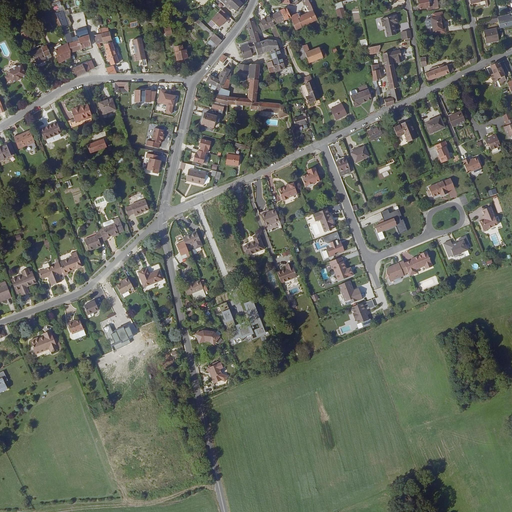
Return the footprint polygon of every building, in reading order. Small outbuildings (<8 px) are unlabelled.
[(238,0),(218,0),(234,13),(243,4),(238,0)] [(296,30),(317,20),(316,16),(313,11),(312,6),(309,1),(308,0),(302,0),(309,13),(299,17),(292,20),(296,30)] [(428,0),(418,0),(420,9),(428,7),(430,7),(428,0)] [(437,0),(431,0),(432,6),(430,7),(428,7),(428,10),(439,8),(437,0)] [(344,8),(336,10),(340,22),(347,20),(344,8)] [(221,9),(211,20),(219,27),(221,25),(221,24),(223,22),(223,23),(224,23),(227,20),(225,18),(228,15),(221,9)] [(287,10),(284,9),(279,12),(283,21),(291,17),(291,16),(287,10)] [(64,17),(61,11),(55,13),(62,28),(68,27),(68,26),(64,17)] [(275,25),(283,21),(279,12),(271,16),(275,25)] [(446,28),(443,28),(442,20),(441,17),(441,16),(443,15),(442,12),(433,14),(433,18),(431,18),(434,31),(436,30),(437,34),(447,32),(446,28)] [(62,28),(55,13),(52,14),(59,29),(62,28)] [(510,14),(498,17),(500,29),(511,25),(511,16),(510,17),(510,14)] [(271,16),(260,21),(261,22),(262,23),(259,25),(262,30),(262,32),(265,30),(271,27),(275,25),(271,16)] [(396,16),(381,19),(383,27),(385,26),(388,37),(396,35),(394,24),(398,23),(396,16)] [(214,34),(206,26),(198,19),(194,21),(212,37),(214,34)] [(251,19),(247,24),(253,43),(260,41),(253,21),(251,19)] [(275,25),(271,27),(275,37),(281,38),(279,34),(275,25)] [(172,35),(171,28),(170,26),(168,26),(164,27),(164,28),(166,36),(172,35)] [(68,27),(62,28),(67,44),(73,42),(71,37),(70,33),(68,27)] [(496,28),(483,31),(486,43),(499,41),(496,28)] [(403,40),(412,38),(410,30),(401,32),(403,40)] [(109,32),(101,34),(103,42),(112,40),(110,32),(109,32)] [(88,33),(78,37),(79,40),(82,49),(91,46),(88,33)] [(94,35),(96,44),(99,43),(103,42),(101,34),(99,34),(94,35)] [(218,37),(214,34),(212,37),(210,39),(210,40),(217,46),(222,40),(218,37)] [(147,66),(142,39),(132,41),(135,54),(132,54),(134,62),(142,61),(143,66),(147,66)] [(73,42),(67,44),(69,53),(82,49),(79,40),(73,42)] [(214,50),(217,46),(210,40),(207,43),(214,50)] [(270,51),(270,52),(279,49),(277,42),(275,41),(267,40),(260,42),(264,53),(270,51)] [(258,55),(264,53),(260,42),(254,44),(256,52),(258,55)] [(109,60),(111,65),(119,63),(116,55),(115,50),(112,43),(104,45),(108,56),(109,60)] [(253,45),(253,43),(249,45),(240,48),(244,59),(253,56),(252,53),(256,52),(254,44),(253,45)] [(67,44),(55,50),(57,54),(56,55),(59,63),(70,57),(69,53),(67,44)] [(46,45),(41,48),(45,57),(50,54),(46,45)] [(183,50),(182,45),(174,47),(177,61),(188,58),(186,50),(183,50)] [(381,47),(380,45),(368,47),(369,54),(379,52),(381,47)] [(309,51),(305,53),(307,58),(309,63),(323,58),(320,51),(319,47),(309,51)] [(46,61),(45,57),(41,48),(31,52),(35,62),(36,61),(37,65),(46,61)] [(279,49),(270,52),(275,66),(284,63),(279,49)] [(392,98),(384,100),(386,107),(395,104),(401,100),(399,88),(393,63),(392,59),(396,58),(397,62),(397,63),(403,62),(400,50),(391,52),(383,54),(385,66),(390,89),(392,98)] [(227,56),(224,55),(219,60),(222,63),(228,57),(227,56)] [(273,66),(272,61),(267,63),(270,74),(275,72),(273,66)] [(87,62),(82,64),(86,72),(90,70),(87,62)] [(226,68),(224,68),(219,80),(209,75),(206,81),(217,87),(216,90),(220,91),(221,88),(228,73),(230,70),(231,63),(228,63),(226,68)] [(285,69),(284,63),(275,66),(273,66),(275,72),(285,69)] [(503,76),(504,75),(499,63),(490,66),(487,67),(493,83),(498,80),(499,83),(506,80),(503,76)] [(14,83),(28,75),(22,64),(18,67),(17,66),(15,65),(12,67),(12,69),(12,70),(8,73),(10,76),(7,78),(9,82),(10,82),(12,80),(14,83)] [(82,64),(71,69),(74,78),(86,72),(82,64)] [(247,74),(249,65),(239,64),(237,73),(247,74)] [(251,64),(249,65),(247,74),(247,75),(249,76),(248,78),(248,79),(251,79),(251,80),(258,80),(260,65),(251,64)] [(436,69),(425,73),(428,81),(449,73),(454,71),(451,64),(447,66),(445,66),(436,69)] [(379,65),(371,65),(374,82),(377,81),(381,80),(379,70),(379,65)] [(231,74),(228,73),(221,88),(228,91),(231,74)] [(304,78),(306,84),(313,82),(310,76),(304,78)] [(251,80),(251,79),(248,79),(248,82),(250,82),(248,99),(226,97),(218,95),(214,102),(225,104),(251,106),(250,110),(258,110),(260,103),(256,102),(258,80),(251,80)] [(128,92),(129,82),(115,82),(115,83),(110,84),(112,88),(115,88),(115,92),(121,92),(128,92)] [(313,82),(306,84),(310,96),(306,97),(309,103),(319,99),(313,82)] [(226,97),(228,91),(221,88),(220,91),(218,95),(226,97)] [(166,90),(161,89),(158,103),(161,103),(167,104),(165,113),(172,114),(176,96),(165,93),(166,90)] [(155,91),(135,90),(134,102),(155,103),(155,91)] [(351,96),(350,96),(354,107),(360,105),(360,104),(367,101),(372,99),(368,90),(363,91),(358,93),(357,90),(355,90),(351,91),(350,93),(351,96)] [(99,108),(101,108),(99,103),(112,99),(112,97),(97,102),(99,108)] [(115,110),(112,99),(99,103),(101,108),(103,114),(115,110)] [(223,110),(225,104),(214,102),(212,107),(212,108),(223,110)] [(288,115),(285,105),(260,103),(258,110),(278,112),(284,117),(288,115)] [(88,104),(71,110),(75,122),(86,119),(87,119),(91,118),(91,117),(92,117),(88,104)] [(336,120),(347,114),(342,104),(330,109),(336,120)] [(461,111),(449,116),(453,127),(465,122),(461,111)] [(307,121),(310,121),(307,112),(302,113),(303,116),(293,118),(296,126),(308,122),(307,121)] [(217,116),(205,113),(202,125),(213,128),(217,116)] [(511,117),(510,113),(503,115),(505,122),(511,119),(511,117)] [(440,117),(426,123),(430,133),(444,127),(440,117)] [(417,138),(410,120),(393,127),(397,137),(404,134),(407,142),(417,138)] [(44,140),(62,133),(57,122),(40,129),(44,140)] [(372,140),(383,135),(378,127),(368,132),(372,140)] [(163,132),(154,130),(151,144),(147,143),(146,147),(158,150),(159,145),(160,146),(161,141),(163,141),(164,137),(162,137),(163,132)] [(19,149),(34,142),(29,131),(14,137),(19,149)] [(501,146),(496,135),(492,136),(493,138),(490,139),(490,138),(485,140),(487,145),(489,144),(489,145),(491,150),(501,146)] [(106,147),(103,139),(86,145),(89,153),(106,147)] [(211,141),(201,139),(199,147),(201,147),(200,151),(198,150),(197,154),(195,154),(193,161),(203,164),(205,156),(206,152),(208,153),(208,149),(209,149),(211,141)] [(435,146),(437,151),(439,156),(440,158),(440,159),(441,162),(442,163),(451,159),(446,147),(448,146),(446,141),(435,146)] [(0,159),(14,153),(11,144),(0,148),(0,159)] [(356,163),(369,156),(364,146),(351,153),(356,163)] [(153,173),(158,174),(161,161),(160,161),(161,156),(148,153),(147,158),(150,158),(147,170),(153,171),(153,173)] [(226,164),(238,166),(239,156),(228,154),(226,164)] [(335,163),(339,172),(350,168),(346,158),(335,163)] [(463,162),(468,174),(482,168),(478,158),(471,161),(470,159),(463,162)] [(305,187),(320,181),(315,167),(308,170),(309,174),(308,174),(301,177),(305,187)] [(350,168),(339,172),(340,176),(351,172),(350,168)] [(206,174),(188,169),(186,181),(204,185),(206,174)] [(428,192),(429,194),(430,195),(432,194),(433,197),(440,194),(441,196),(448,193),(447,191),(455,188),(450,178),(443,182),(443,181),(428,187),(429,190),(428,190),(428,192)] [(296,188),(294,183),(289,185),(285,187),(278,189),(283,201),(289,199),(288,198),(298,194),(295,188),(296,188)] [(488,191),(490,196),(498,193),(496,188),(488,191)] [(149,210),(145,199),(131,205),(131,206),(125,208),(128,216),(134,213),(135,216),(143,213),(143,212),(149,210)] [(490,207),(482,210),(484,215),(483,216),(484,219),(483,220),(479,221),(483,231),(485,231),(487,230),(488,228),(498,224),(490,207)] [(279,221),(275,209),(260,215),(265,227),(279,221)] [(330,217),(327,209),(313,215),(315,222),(320,220),(324,232),(335,228),(333,224),(334,223),(331,217),(330,217)] [(399,234),(407,231),(403,221),(401,222),(399,218),(402,217),(399,211),(390,215),(388,211),(381,214),(383,219),(380,220),(381,223),(379,223),(378,221),(374,223),(375,225),(374,225),(377,233),(395,225),(399,234)] [(218,212),(205,217),(209,228),(222,223),(218,212)] [(124,231),(119,218),(113,220),(115,223),(103,228),(103,229),(100,230),(100,231),(104,241),(108,239),(107,238),(112,236),(114,235),(115,236),(119,234),(118,233),(124,231)] [(104,241),(100,231),(96,233),(97,235),(84,240),(88,251),(94,249),(94,247),(101,244),(100,243),(104,241)] [(202,245),(197,232),(182,238),(186,247),(194,244),(195,248),(202,245)] [(338,241),(341,240),(338,232),(323,237),(326,245),(328,245),(329,246),(326,247),(330,257),(331,256),(333,261),(342,257),(345,256),(343,252),(345,251),(341,241),(339,242),(338,241)] [(264,249),(259,234),(253,237),(255,242),(244,246),(247,256),(264,249)] [(450,240),(443,243),(449,257),(453,255),(454,256),(455,257),(458,256),(459,254),(468,250),(465,243),(468,241),(466,236),(458,239),(459,242),(452,245),(450,240)] [(82,266),(76,252),(71,254),(72,257),(59,263),(63,272),(64,276),(68,274),(68,272),(71,271),(71,269),(76,268),(76,269),(82,266)] [(412,260),(404,263),(408,273),(409,276),(417,273),(416,270),(425,266),(426,269),(432,267),(426,252),(420,254),(421,255),(414,258),(415,260),(412,261),(412,260)] [(351,270),(347,272),(346,269),(342,257),(333,261),(329,262),(331,266),(332,266),(338,281),(353,276),(351,270)] [(386,279),(389,279),(390,282),(395,280),(395,281),(396,281),(400,280),(401,278),(400,277),(406,275),(405,274),(408,273),(404,263),(403,261),(395,265),(395,266),(393,267),(391,266),(387,268),(385,277),(385,278),(386,278),(386,279)] [(59,274),(63,272),(59,263),(59,262),(54,264),(55,265),(39,271),(42,279),(48,276),(52,285),(62,282),(59,274)] [(287,268),(277,272),(281,282),(297,276),(292,263),(290,262),(286,264),(286,265),(287,268)] [(147,268),(138,272),(144,287),(163,279),(159,270),(149,274),(147,268)] [(37,283),(33,273),(31,274),(30,272),(29,269),(21,272),(22,275),(23,276),(17,279),(16,277),(11,279),(13,284),(15,283),(16,287),(14,287),(16,292),(20,291),(21,292),(22,295),(29,292),(27,287),(37,283)] [(274,275),(268,278),(272,288),(278,286),(274,275)] [(134,289),(128,277),(123,280),(124,281),(120,283),(116,286),(121,295),(129,291),(130,292),(134,289)] [(203,289),(200,280),(194,283),(188,285),(184,287),(187,295),(203,289)] [(12,297),(5,281),(0,283),(1,287),(0,286),(0,299),(3,298),(3,301),(12,297)] [(353,289),(350,281),(339,285),(345,302),(346,305),(363,299),(359,288),(352,291),(352,290),(353,289)] [(188,298),(184,300),(189,317),(194,314),(188,298)] [(294,299),(289,302),(292,308),(297,306),(294,299)] [(95,301),(84,306),(88,315),(92,313),(99,310),(95,301)] [(364,303),(352,307),(354,313),(353,314),(355,320),(356,319),(358,324),(369,320),(367,315),(366,312),(367,312),(364,303)] [(108,319),(106,320),(109,329),(114,328),(117,334),(126,330),(119,314),(116,315),(115,316),(111,317),(108,319)] [(345,325),(338,327),(340,334),(355,330),(351,315),(349,315),(350,320),(344,322),(345,325)] [(75,321),(73,322),(72,322),(68,323),(72,334),(84,329),(79,319),(75,321)] [(51,352),(58,349),(54,339),(50,330),(43,333),(44,336),(38,339),(37,338),(30,341),(36,354),(49,349),(51,352)] [(203,331),(196,334),(199,343),(204,341),(210,341),(213,344),(219,337),(213,332),(203,331)] [(222,368),(224,367),(221,362),(207,367),(214,384),(227,379),(222,368)]
